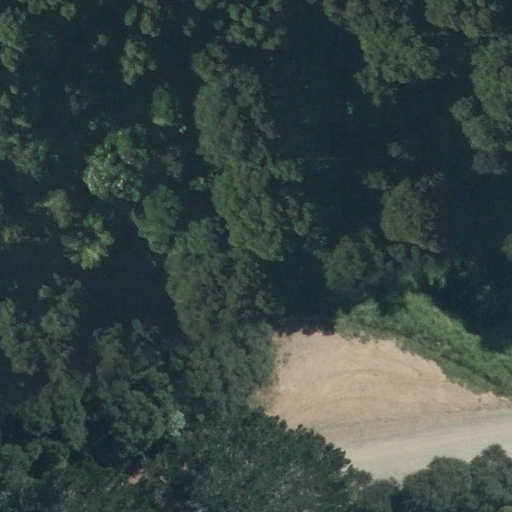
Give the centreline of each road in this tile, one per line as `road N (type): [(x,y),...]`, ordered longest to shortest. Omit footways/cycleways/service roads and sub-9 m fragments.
road 1 (track): [(0,253),(247,313),(366,385),(413,447)]
road 2 (unclassified): [(511,432),(124,511)]
